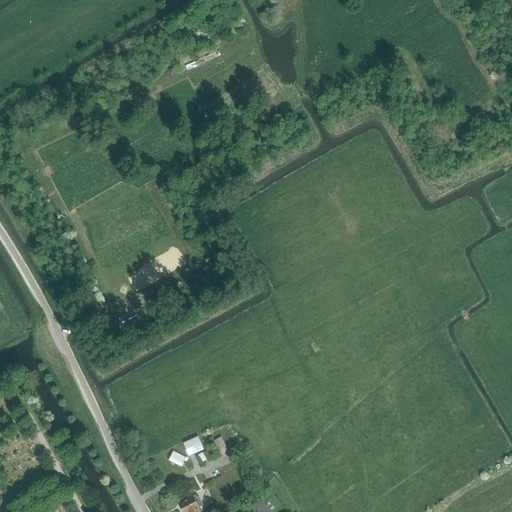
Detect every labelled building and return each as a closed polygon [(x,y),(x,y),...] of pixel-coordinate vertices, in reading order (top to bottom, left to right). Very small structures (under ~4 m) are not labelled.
[(128,317),(121,321),(125,328),(132,325),(128,317)] [(182,442),(188,456),(204,448),(198,435),(182,442)] [(214,440),(221,453),(228,450),(221,437),(214,440)] [(168,460),(181,466),(186,456),(173,450),(168,460)] [(197,454),(201,461),(207,458),(203,452),(197,454)] [(199,496),(194,498),(193,495),(178,502),(182,511),(200,511),(205,508),(199,496)] [(269,511),(261,499),(253,504),(257,511),(269,511)]
